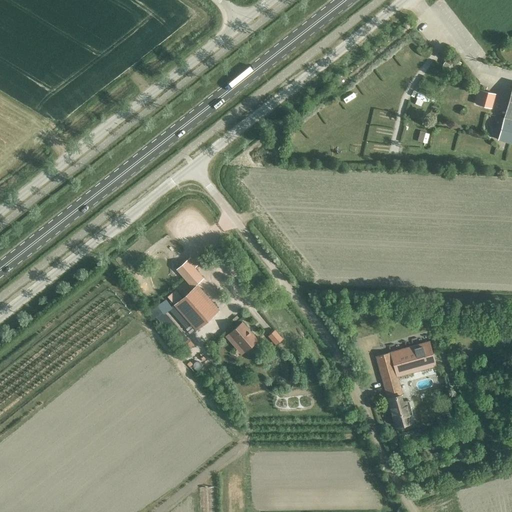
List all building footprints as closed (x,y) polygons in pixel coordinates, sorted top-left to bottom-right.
[(461,63),(448,55),(441,67),(454,75),(461,63)] [(511,86),(498,139),(511,142),(511,86)] [(490,108),(495,94),(480,90),(476,104),(490,108)] [(187,259),(176,269),(193,287),(196,284),(203,278),(187,259)] [(190,336),(196,330),(219,310),(196,284),(193,287),(167,309),(190,336)] [(357,312),(347,307),(343,314),(353,319),(357,312)] [(236,348),(239,345),(244,351),(257,339),(242,322),(226,336),(236,348)] [(274,330),(269,335),(277,344),(282,339),(274,330)] [(397,376),(435,365),(429,342),(377,356),(396,426),(410,422),(408,414),(412,413),(408,400),(402,402),(400,395),(402,394),(397,376)]
